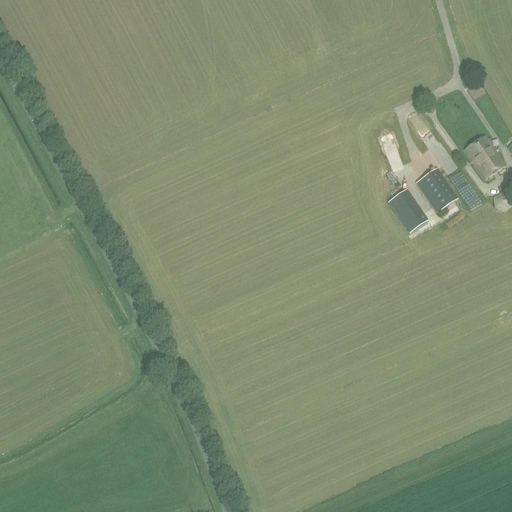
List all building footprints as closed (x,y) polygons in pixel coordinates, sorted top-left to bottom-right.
[(390,130),(382,133),(387,146),(395,143),(390,130)] [(506,168),(486,138),(466,151),(486,182),(506,168)] [(437,170),(421,182),(417,185),(438,215),(458,201),(437,170)] [(406,188),(390,200),(407,222),(423,210),(420,207),(414,212),(408,204),(414,199),(406,188)] [(495,210),(505,214),(511,209),(511,201),(511,198),(502,194),(494,201),(495,210)] [(406,223),(411,231),(429,218),(424,211),(406,223)]
